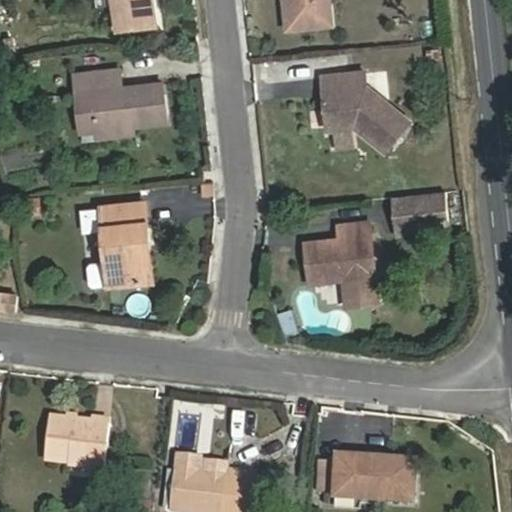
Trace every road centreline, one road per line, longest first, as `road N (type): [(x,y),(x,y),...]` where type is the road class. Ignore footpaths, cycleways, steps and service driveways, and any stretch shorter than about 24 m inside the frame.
road 1 (residential): [(225,368),(242,198),(217,0)]
road 2 (residential): [(225,368),(410,387),(511,382)]
road 3 (secondary): [(487,0),(511,229)]
road 4 (residential): [(0,342),(225,368)]
